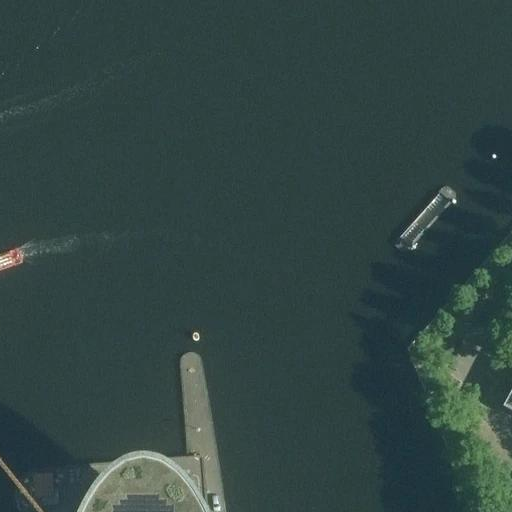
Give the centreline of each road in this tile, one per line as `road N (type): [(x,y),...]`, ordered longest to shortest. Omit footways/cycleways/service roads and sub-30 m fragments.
road 1 (trunk): [(40,0),(104,511)]
road 2 (trunk): [(162,511),(98,0)]
